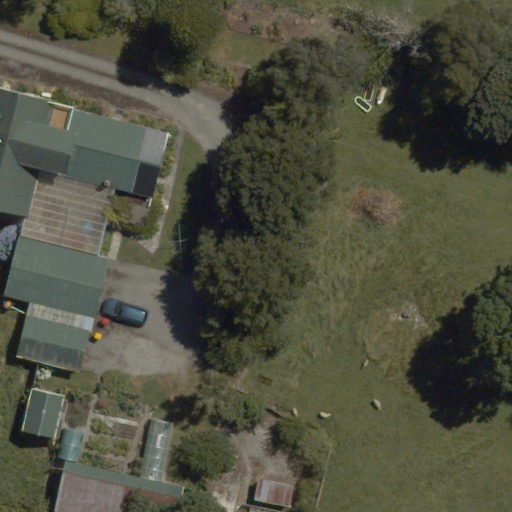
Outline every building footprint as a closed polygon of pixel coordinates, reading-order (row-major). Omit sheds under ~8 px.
[(158,201),(175,132),(0,87),(0,207),(30,215),(41,171),(158,201)] [(20,236),(4,295),(29,301),(94,319),(110,259),(20,236)] [(78,375),(94,319),(29,301),(13,357),(78,375)] [(53,437),(62,397),(32,389),(22,430),(53,437)] [(178,511),(184,486),(66,461),(54,511),(178,511)]
